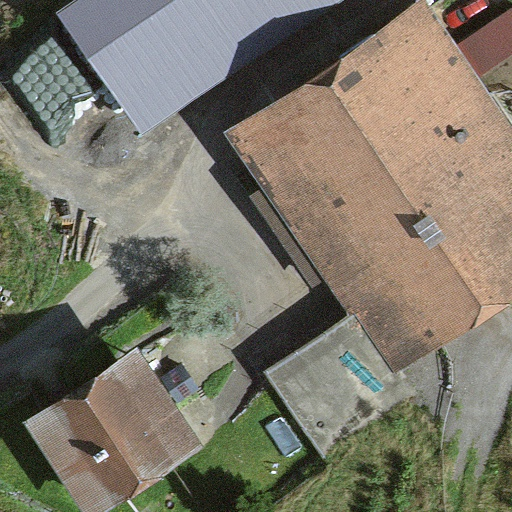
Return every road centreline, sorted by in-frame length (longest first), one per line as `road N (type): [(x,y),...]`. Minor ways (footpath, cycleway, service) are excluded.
road 1 (track): [(184,235),(285,70),(362,11),(405,0)]
road 2 (track): [(184,235),(0,380)]
